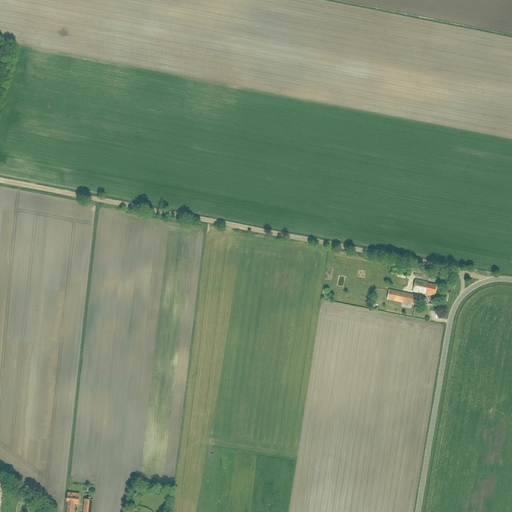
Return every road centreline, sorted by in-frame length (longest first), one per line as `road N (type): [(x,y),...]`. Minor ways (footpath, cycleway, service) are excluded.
road 1 (track): [(0,180),(459,270)]
road 2 (tertiary): [(417,511),(453,308),(477,284),(511,280)]
